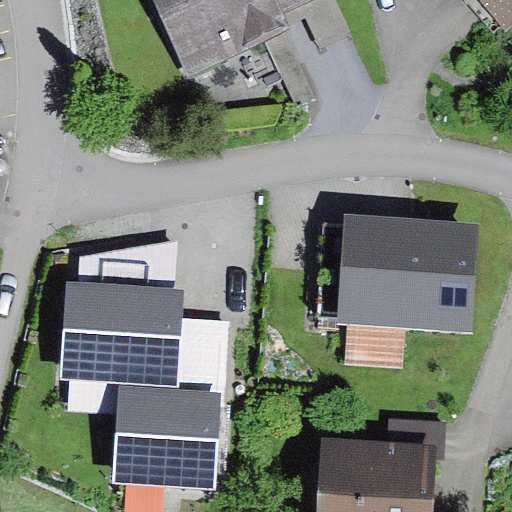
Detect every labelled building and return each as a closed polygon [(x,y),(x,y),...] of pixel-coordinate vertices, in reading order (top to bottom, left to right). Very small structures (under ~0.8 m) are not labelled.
[(147,0),(187,80),(343,2),(341,0),(147,0)] [(511,0),(470,0),(502,35),(511,26),(511,0)] [(467,233),(341,224),(332,339),(458,348),(467,233)] [(178,292),(68,284),(61,376),(122,381),(114,479),(214,486),(226,326),(175,322),(178,292)] [(430,511),(433,466),(320,459),(316,511),(430,511)]
